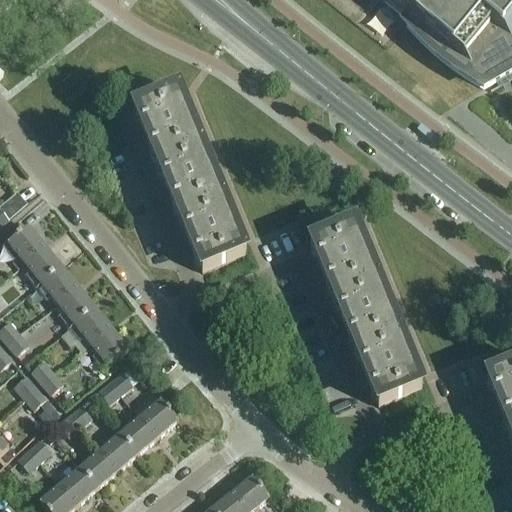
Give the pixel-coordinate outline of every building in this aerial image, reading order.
[(511,0),(379,0),(411,26),(407,30),(421,44),(434,57),(449,70),(464,80),(483,91),(495,84),(498,89),(490,94),(491,95),(511,82),(511,0)] [(136,116),(158,170),(200,152),(193,133),(196,132),(190,117),(186,118),(185,114),(178,99),(136,116)] [(158,170),(180,223),(222,206),(215,186),(218,185),(212,170),(208,172),(200,152),(158,170)] [(222,206),(180,223),(202,277),(245,259),(237,240),(240,238),(234,223),(230,225),(222,206)] [(0,214),(0,232),(9,225),(0,214)] [(18,261),(25,270),(45,253),(29,232),(4,252),(14,264),(18,261)] [(312,250),(334,304),(377,287),(369,267),(372,266),(366,251),(363,253),(355,233),(312,250)] [(28,281),(38,293),(62,273),(45,253),(25,270),(31,278),(28,281)] [(51,302),(58,310),(78,294),(62,273),(38,293),(47,305),(51,302)] [(334,304),(356,357),(399,340),(391,321),(394,319),(388,304),(385,306),(377,287),(334,304)] [(61,322),(70,334),(95,314),(78,294),(58,310),(64,318),(61,322)] [(84,343),(91,351),(111,334),(95,314),(70,334),(80,346),(84,343)] [(0,336),(0,341),(7,350),(19,340),(9,328),(0,336)] [(111,334),(91,351),(97,359),(93,362),(104,375),(128,355),(111,334)] [(19,340),(7,350),(17,361),(29,351),(19,340)] [(399,340),(356,357),(379,411),(421,393),(413,374),(416,372),(410,358),(407,359),(399,340)] [(2,355),(0,356),(0,376),(12,366),(2,355)] [(31,378),(41,389),(53,379),(43,367),(31,378)] [(511,374),(489,384),(511,438),(511,437),(511,374)] [(53,379),(41,389),(51,401),(63,390),(53,379)] [(123,379),(111,388),(121,401),(133,391),(123,379)] [(14,393),(24,404),(36,394),(26,382),(14,393)] [(121,401),(111,388),(99,398),(109,410),(121,401)] [(36,394),(24,404),(34,416),(46,405),(36,394)] [(140,423),(157,444),(178,426),(160,406),(140,423)] [(82,412),(70,421),(80,434),(92,424),(82,412)] [(80,434),(70,421),(58,431),(68,443),(80,434)] [(120,440),(137,461),(157,444),(140,423),(120,440)] [(0,462),(12,452),(1,440),(0,440),(0,462)] [(100,457),(117,478),(137,461),(120,440),(100,457)] [(40,446),(29,456),(40,468),(51,458),(40,446)] [(40,468),(29,456),(18,467),(29,478),(40,468)] [(80,474),(98,495),(117,478),(100,457),(80,474)] [(60,491),(78,511),(98,495),(80,474),(60,491)] [(252,483),(231,500),(241,511),(259,511),(269,504),(252,483)] [(40,508),(42,511),(77,511),(78,511),(60,491),(40,508)] [(241,511),(231,500),(215,511),(241,511)]
